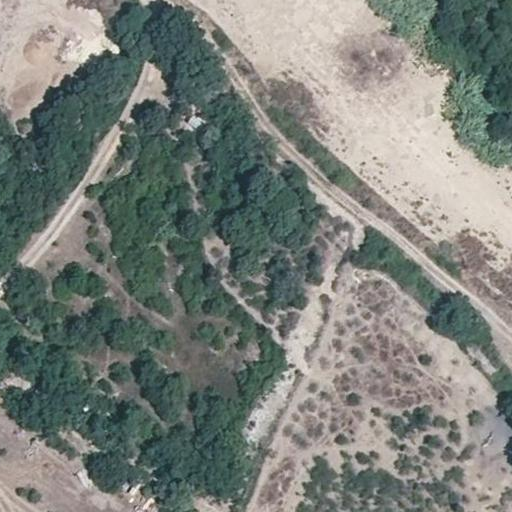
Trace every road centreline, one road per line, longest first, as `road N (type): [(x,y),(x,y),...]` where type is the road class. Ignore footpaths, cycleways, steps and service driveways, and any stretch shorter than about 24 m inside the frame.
road 1 (track): [(161,0),(198,29),(285,143),(511,335)]
road 2 (track): [(145,0),(155,16),(138,99),(79,196),(0,280)]
